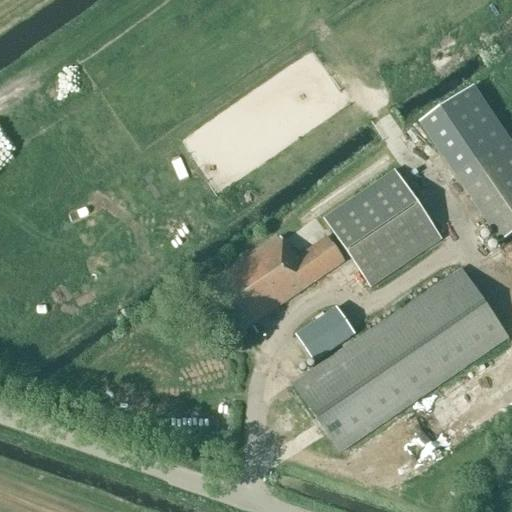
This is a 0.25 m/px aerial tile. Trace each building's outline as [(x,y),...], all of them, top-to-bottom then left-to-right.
[(418,124),(499,244),(511,235),(511,147),(472,88),(418,124)] [(441,241),(394,171),(321,220),(369,290),(441,241)] [(206,288),(237,335),(343,263),(327,238),(297,258),(291,250),(288,252),(279,238),(206,288)] [(338,454),(507,339),(460,270),(291,385),(338,454)] [(295,337),(313,363),(353,336),(335,310),(295,337)]
